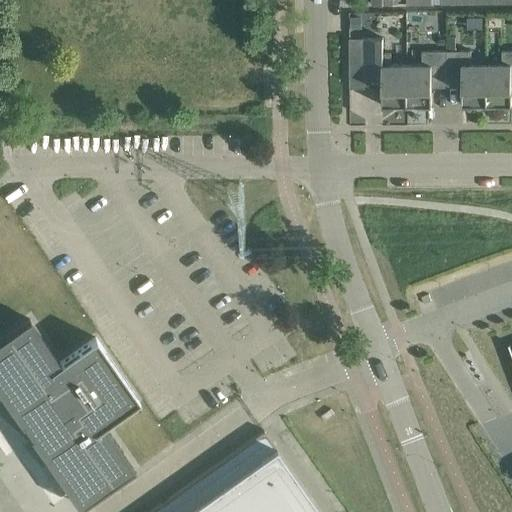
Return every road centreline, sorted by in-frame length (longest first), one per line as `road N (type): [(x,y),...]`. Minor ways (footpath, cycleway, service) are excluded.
road 1 (residential): [(440,511),(339,245),(323,166)]
road 2 (residential): [(323,166),(511,165)]
road 3 (residential): [(323,166),(316,0)]
